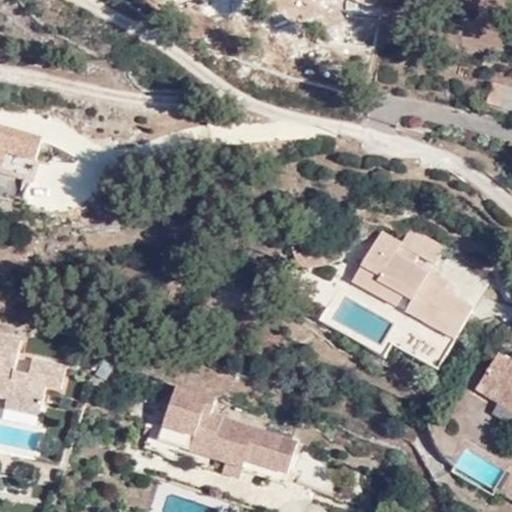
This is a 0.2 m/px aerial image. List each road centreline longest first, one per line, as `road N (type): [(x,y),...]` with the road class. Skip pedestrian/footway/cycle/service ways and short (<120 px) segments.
road 1 (unclassified): [(511,207),(449,156),(240,98),(126,20),(82,0)]
road 2 (unknown): [(271,111),(0,75)]
